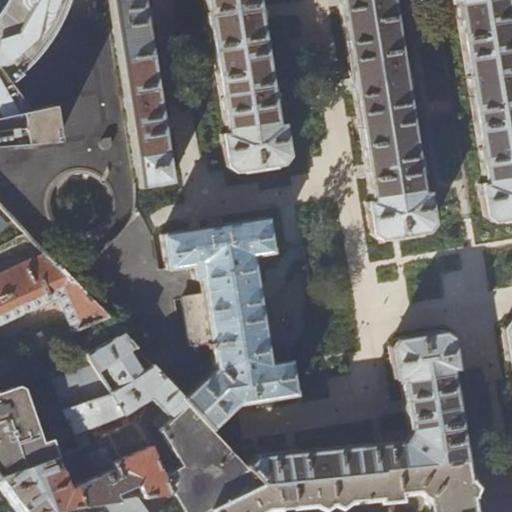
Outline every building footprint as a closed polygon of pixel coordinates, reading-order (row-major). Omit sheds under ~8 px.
[(0,0),(0,207),(31,240),(44,254),(70,281),(120,234),(126,226),(129,219),(131,209),(132,199),(133,184),(137,183),(110,13),(70,19),(67,0),(0,0)] [(142,12),(139,0),(108,0),(110,13),(137,183),(137,186),(170,181),(161,125),(142,12)] [(256,0),(203,0),(225,132),(219,133),(225,164),(233,170),(282,162),(287,154),(282,122),(276,123),(274,106),(256,0)] [(420,193),(389,0),(336,0),(349,82),(363,168),(368,200),(362,201),(368,235),(377,239),(425,232),(430,224),(425,192),(420,193)] [(483,216),(491,222),(511,218),(511,32),(510,17),(506,0),(449,0),(449,1),(454,1),(484,183),(478,184),(483,216)] [(267,362),(251,254),(270,250),(265,216),(211,225),(158,233),(164,268),(188,264),(191,278),(197,277),(199,293),(181,296),(188,345),(207,342),(210,368),(201,377),(180,397),(209,427),(235,403),(242,402),(293,393),(287,359),(267,362)] [(31,259),(44,254),(31,240),(15,239),(0,245),(0,258),(25,247),(31,259)] [(0,273),(0,322),(56,298),(69,325),(71,331),(104,317),(70,281),(44,254),(31,259),(0,273)] [(511,319),(507,320),(501,328),(506,359),(511,359),(511,364),(511,319)] [(0,361),(71,331),(69,325),(50,332),(43,324),(0,343),(0,361)] [(455,397),(450,369),(455,367),(450,336),(442,330),(394,337),(387,346),(392,376),(398,376),(401,401),(406,432),(403,436),(400,440),(308,449),(255,453),(244,464),(261,482),(466,463),(455,397)] [(209,427),(180,397),(151,366),(140,372),(128,352),(134,348),(120,333),(85,353),(92,364),(96,371),(103,367),(111,380),(104,384),(111,394),(66,408),(63,409),(72,433),(124,414),(150,398),(171,420),(161,430),(179,465),(162,475),(147,445),(112,462),(106,447),(89,454),(97,475),(68,488),(57,454),(0,475),(0,481),(1,484),(22,511),(43,511),(77,507),(102,503),(169,492),(179,511),(203,511),(209,508),(261,482),(244,464),(209,427)] [(111,394),(104,384),(96,371),(92,364),(54,380),(66,408),(111,394)] [(44,436),(21,383),(15,381),(4,386),(2,383),(0,383),(0,475),(57,454),(62,452),(54,433),(44,436)] [(474,511),(472,498),(474,498),(474,490),(470,480),(469,480),(466,463),(261,482),(209,508),(211,511),(260,511),(265,510),(274,509),(314,505),(322,510),(331,504),(339,508),(346,502),(379,499),(380,502),(400,499),(400,494),(410,493),(416,492),(424,499),(426,511),(474,511)] [(179,511),(169,492),(102,503),(108,511),(179,511)]
